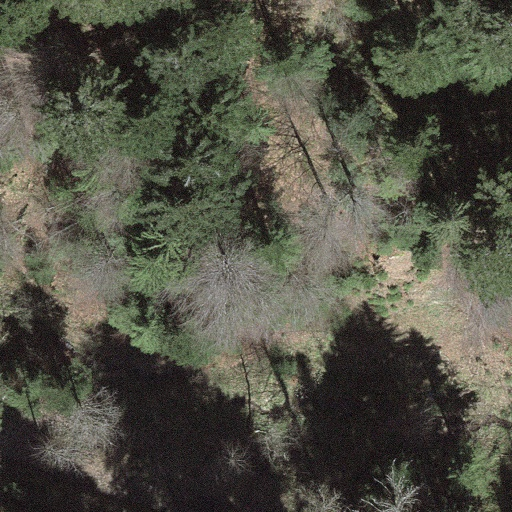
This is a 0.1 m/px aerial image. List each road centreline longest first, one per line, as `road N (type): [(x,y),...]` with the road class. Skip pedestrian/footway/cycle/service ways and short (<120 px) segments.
road 1 (track): [(511,153),(456,138),(319,41)]
road 2 (track): [(208,511),(0,442)]
